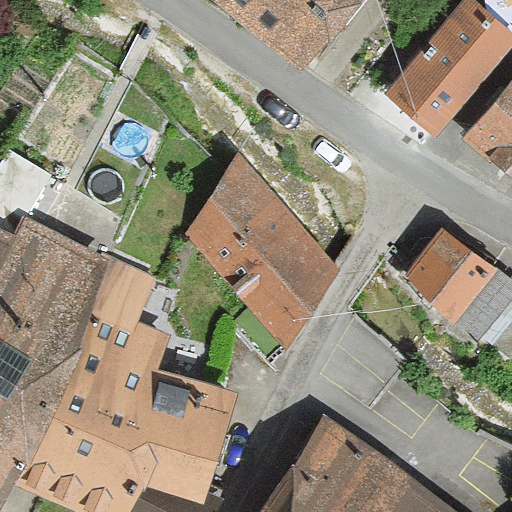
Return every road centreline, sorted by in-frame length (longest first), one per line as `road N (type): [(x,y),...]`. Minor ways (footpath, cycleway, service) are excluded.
road 1 (residential): [(389,204),(219,511)]
road 2 (residential): [(404,164),(166,0)]
road 3 (residential): [(511,229),(404,164)]
